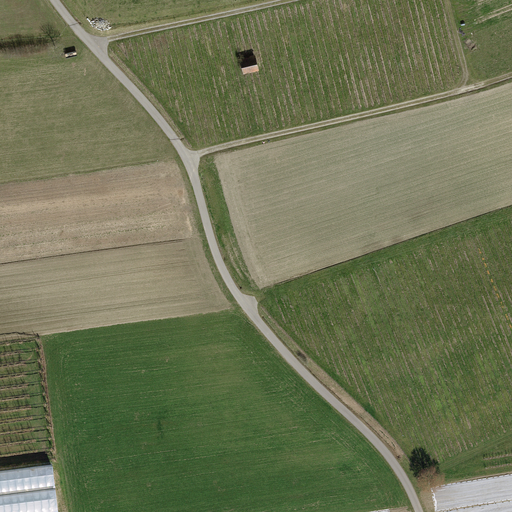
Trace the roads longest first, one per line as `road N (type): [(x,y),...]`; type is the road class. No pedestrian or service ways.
road 1 (residential): [(420,511),(376,439),(230,284),(189,157),(55,0)]
road 2 (track): [(189,157),(511,73)]
road 3 (track): [(95,42),(280,0)]
